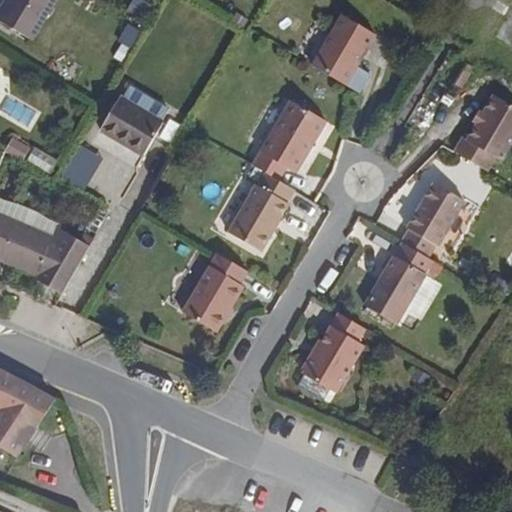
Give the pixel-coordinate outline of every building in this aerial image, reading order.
[(1,0),(0,3),(0,23),(31,41),(55,0),(1,0)] [(337,17),(313,66),(352,86),(377,36),(337,17)] [(458,137),(449,152),(482,171),(489,159),(497,163),(511,136),(511,107),(488,94),(462,139),(458,137)] [(324,125),(287,102),(248,166),(272,180),(285,187),(324,125)] [(162,127),(122,103),(103,135),(143,159),(162,127)] [(259,191),(236,236),(272,255),(295,212),(290,210),(299,194),(285,187),(272,180),(265,194),(259,191)] [(408,231),(399,247),(424,261),(433,246),(440,250),(466,204),(430,184),(404,229),(408,231)] [(0,259),(78,293),(100,242),(67,227),(61,239),(0,213),(0,259)] [(362,306),(395,326),(432,267),(424,261),(399,247),(362,306)] [(252,275),(220,257),(186,315),(224,337),(250,292),(244,288),(252,275)] [(300,375),(335,396),(372,335),(337,314),(300,375)] [(40,411),(9,387),(0,382),(0,467),(8,471),(40,411)]
